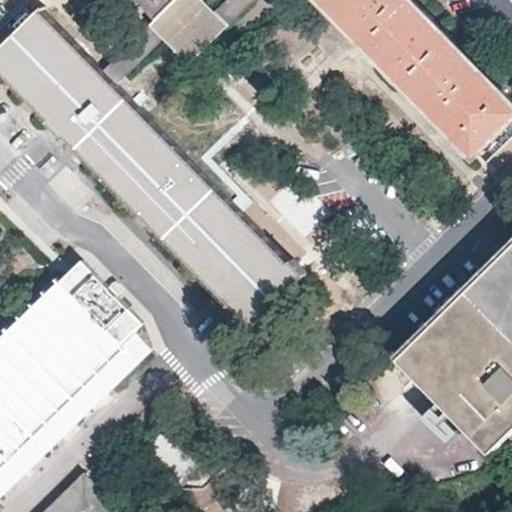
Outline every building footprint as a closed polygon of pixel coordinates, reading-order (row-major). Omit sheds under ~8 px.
[(104,65),(42,0),(40,0),(0,36),(0,64),(240,326),(304,268),(121,82),(104,65)] [(167,0),(147,21),(104,65),(121,82),(164,39),(190,65),(254,0),(167,0)] [(147,21),(167,0),(111,0),(125,14),(133,7),(147,21)] [(324,0),(475,149),(511,111),(511,84),(428,0),(324,0)] [(511,425),(511,238),(398,353),(492,446),(511,425)] [(0,491),(136,354),(52,270),(0,322),(0,491)] [(210,449),(177,416),(144,449),(177,482),(210,449)] [(129,511),(84,466),(36,511),(75,511),(84,504),(91,511),(129,511)]
